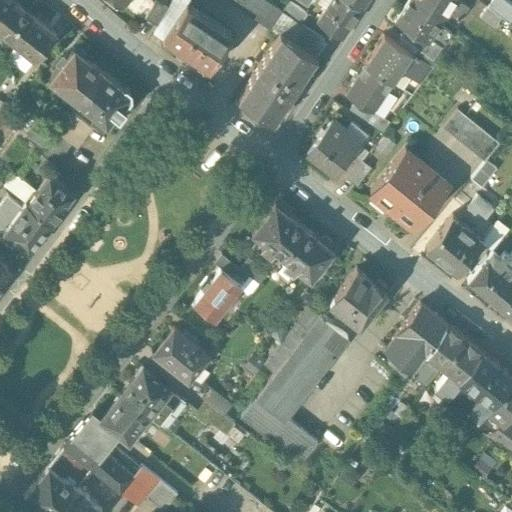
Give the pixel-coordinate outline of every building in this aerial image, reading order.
[(0,0),(0,22),(16,1),(14,0),(0,0)] [(168,4),(160,0),(153,0),(144,16),(156,24),(168,5),(168,4)] [(281,10),(267,0),(196,0),(207,7),(211,0),(229,0),(272,28),(273,27),(283,11),(281,10)] [(305,12),(288,0),(281,10),(283,11),(299,22),(305,12)] [(361,8),(348,0),(317,0),(326,5),(316,20),(342,37),(361,8)] [(366,0),(348,0),(361,8),(366,0)] [(443,15),(420,0),(405,0),(395,16),(405,24),(427,38),(431,33),(442,41),(450,29),(439,21),(443,15)] [(420,0),(443,15),(447,8),(452,0),(420,0)] [(467,3),(462,0),(452,0),(447,8),(459,16),(467,3)] [(511,2),(508,0),(488,0),(487,3),(501,14),(509,20),(511,14),(511,2)] [(34,15),(16,1),(0,22),(0,29),(14,40),(34,15)] [(501,14),(487,3),(479,14),(493,24),(501,14)] [(231,33),(186,4),(181,12),(164,38),(209,67),(231,33)] [(156,24),(152,32),(164,38),(181,12),(168,5),(156,24)] [(299,22),(283,11),(273,27),(281,32),(313,54),(324,38),(299,22)] [(55,32),(34,15),(14,40),(35,57),(55,32)] [(442,41),(431,33),(427,38),(405,24),(399,33),(421,49),(432,57),(442,41)] [(411,49),(384,31),(364,61),(392,79),(399,67),(411,49)] [(281,32),(237,96),(272,120),(316,56),(313,54),(281,32)] [(73,46),(66,56),(61,52),(54,62),(59,65),(48,80),(78,102),(102,70),(86,57),(86,50),(80,46),(73,46)] [(418,54),(411,49),(399,67),(420,82),(433,65),(418,54)] [(432,57),(421,49),(418,54),(433,65),(436,60),(432,57)] [(392,79),(364,61),(346,90),(347,91),(356,97),(372,107),(371,108),(374,109),(381,114),(382,113),(383,113),(394,95),(395,94),(386,88),(392,79)] [(122,85),(102,70),(78,102),(98,118),(95,122),(103,128),(115,111),(119,114),(126,105),(122,102),(125,98),(127,100),(131,94),(131,87),(126,83),(122,85)] [(372,107),(356,97),(349,107),(368,119),(367,120),(371,123),(375,117),(371,114),(374,109),(371,108),(372,107)] [(499,140),(457,106),(442,124),(484,159),(485,157),(499,140)] [(93,126),(71,110),(64,121),(85,136),(93,126)] [(332,118),(307,149),(333,170),(332,170),(334,172),(350,152),(360,140),(358,139),(356,141),(343,131),(345,129),(332,118)] [(85,136),(64,121),(56,131),(71,143),(77,147),(85,136)] [(56,131),(53,129),(37,150),(54,163),(71,143),(56,131)] [(405,146),(369,189),(413,224),(448,181),(405,146)] [(350,152),(335,170),(345,178),(360,159),(350,152)] [(496,167),(485,157),(484,159),(470,176),(481,186),(496,167)] [(361,158),(346,177),(356,184),(371,165),(361,158)] [(73,191),(48,171),(26,200),(52,219),(73,191)] [(492,206),(473,190),(463,203),(482,219),(492,206)] [(7,194),(0,203),(0,231),(21,205),(7,194)] [(26,200),(25,199),(21,205),(0,231),(0,236),(11,244),(14,239),(29,250),(52,219),(26,200)] [(290,205),(283,200),(277,202),(275,200),(251,230),(265,240),(260,246),(270,254),(274,248),(281,253),(304,224),(289,212),(290,205)] [(482,238),(452,213),(426,246),(456,271),(482,238)] [(319,235),(304,224),(281,253),(286,258),(282,264),(292,272),(297,266),(310,277),(334,247),(331,245),(332,239),(325,233),(319,235)] [(498,253),(491,248),(467,278),(489,296),(511,267),(511,264),(504,258),(508,253),(502,249),(498,253)] [(238,266),(221,252),(213,261),(220,266),(241,283),(244,280),(234,272),(238,266)] [(266,271),(248,257),(240,267),(249,274),(258,282),(266,271)] [(220,266),(209,280),(206,278),(200,285),(203,288),(192,301),(214,318),(225,305),(227,307),(233,299),(231,297),(241,283),(220,266)] [(244,280),(249,274),(240,267),(238,266),(234,272),(244,280)] [(374,280),(356,267),(329,302),(359,325),(386,290),(385,289),(388,285),(377,277),(374,280)] [(511,267),(489,296),(510,313),(511,310),(511,267)] [(446,321),(417,301),(383,348),(412,368),(446,321)] [(295,321),(263,363),(274,372),(256,396),(277,413),(283,418),(338,348),(343,352),(352,340),(319,315),(307,330),(295,321)] [(464,336),(446,321),(412,368),(424,378),(437,361),(441,364),(464,336)] [(208,353),(173,325),(153,351),(188,379),(208,353)] [(464,336),(441,364),(448,369),(434,386),(447,396),(460,379),(459,378),(482,350),(464,336)] [(511,375),(511,373),(482,349),(459,378),(478,393),(490,403),(511,375)] [(142,364),(121,391),(149,413),(170,386),(142,364)] [(511,375),(490,403),(486,408),(502,421),(505,417),(511,409),(511,375)] [(186,399),(170,386),(149,413),(154,417),(154,418),(164,426),(186,399)] [(232,402),(213,388),(205,399),(224,413),(232,402)] [(149,413),(121,391),(101,416),(92,409),(84,418),(112,440),(118,432),(120,434),(121,433),(128,439),(140,424),(145,428),(154,418),(154,417),(149,413)] [(478,393),(465,408),(478,418),(486,408),(490,403),(478,393)] [(277,413),(256,396),(240,416),(262,433),(277,413)] [(224,413),(205,399),(197,409),(227,432),(235,422),(224,413)] [(502,421),(491,434),(502,442),(511,428),(511,422),(505,417),(502,421)] [(112,440),(84,418),(63,443),(48,464),(61,475),(63,473),(76,484),(91,466),(104,450),(112,440)] [(511,445),(511,428),(502,442),(510,448),(511,445)] [(141,464),(112,440),(104,450),(133,474),(141,464)] [(292,471),(259,445),(252,454),(285,480),(292,471)] [(133,474),(104,450),(91,466),(120,490),(133,474)] [(61,475),(48,464),(24,494),(45,511),(53,511),(76,484),(63,473),(61,475)] [(133,474),(120,490),(137,504),(145,495),(159,477),(141,464),(133,474)] [(176,491),(159,477),(145,495),(162,509),(176,491)] [(90,495),(76,484),(53,511),(98,511),(102,508),(89,497),(90,495)] [(511,511),(511,506),(502,503),(498,511),(511,511)]
